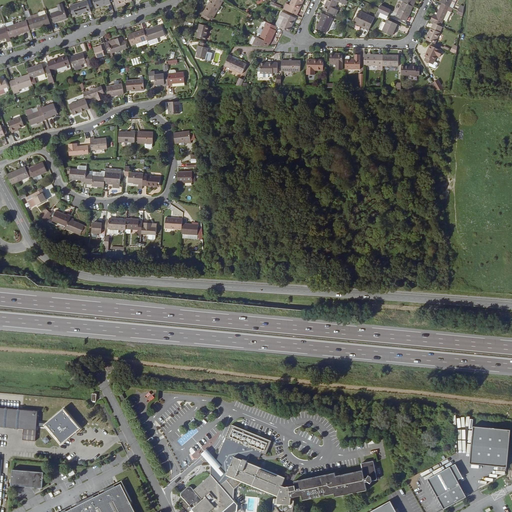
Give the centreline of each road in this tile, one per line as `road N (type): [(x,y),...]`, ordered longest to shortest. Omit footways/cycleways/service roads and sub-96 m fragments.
road 1 (secondary): [(511,305),(80,275),(37,251),(0,184)]
road 2 (motorway): [(511,347),(0,298)]
road 3 (motorway): [(0,319),(511,367)]
road 4 (residential): [(46,155),(62,188),(83,199),(156,200),(165,193),(172,167),(165,125),(144,106),(52,134)]
road 5 (residential): [(318,0),(301,35),(315,43),(401,45),(427,0)]
road 6 (unclassified): [(182,0),(0,62)]
road 7 (unclassified): [(99,375),(168,511)]
